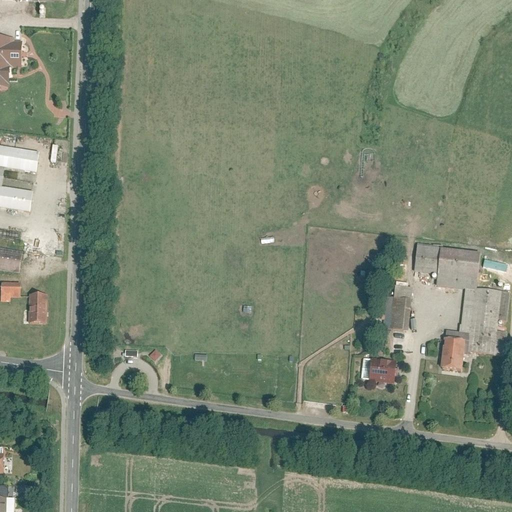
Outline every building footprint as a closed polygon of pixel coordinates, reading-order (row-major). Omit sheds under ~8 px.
[(14,41),(0,40),(0,92),(8,92),(8,72),(20,72),(21,46),(13,46),(14,41)] [(0,210),(30,215),(33,194),(1,189),(4,169),(36,174),(39,155),(0,148),(0,210)] [(0,269),(20,273),(23,252),(0,248),(0,269)] [(476,296),(480,257),(417,250),(414,274),(439,277),(437,291),(476,296)] [(2,284),(2,293),(21,294),(22,284),(2,284)] [(387,301),(383,334),(408,337),(413,294),(396,292),(395,302),(387,301)] [(29,323),(47,324),(48,295),(30,295),(29,323)] [(511,299),(476,296),(469,356),(504,360),(506,339),(497,338),(498,327),(508,328),(511,299)] [(470,339),(447,337),(446,346),(442,346),(439,374),(462,376),(464,358),(468,358),(470,339)] [(398,364),(366,360),(364,380),(396,384),(398,364)]
